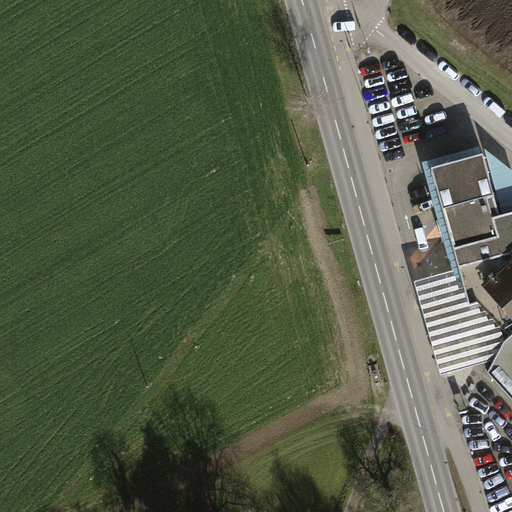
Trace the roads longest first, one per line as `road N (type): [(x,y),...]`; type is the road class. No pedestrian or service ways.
road 1 (primary): [(313,36),(444,511)]
road 2 (track): [(351,511),(388,414),(414,399)]
